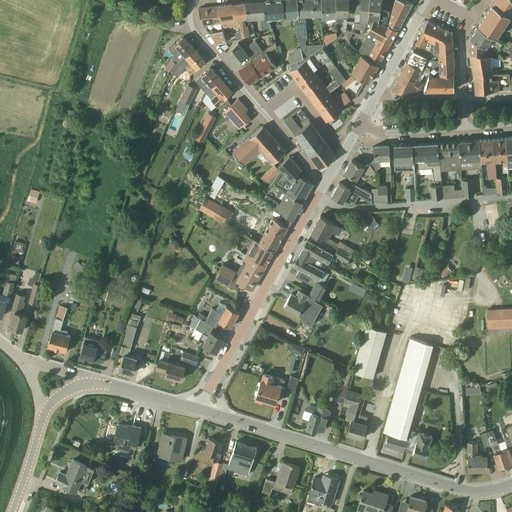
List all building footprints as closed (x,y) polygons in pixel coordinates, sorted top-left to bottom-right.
[(285,19),(296,18),(298,14),(296,0),(266,0),(262,1),(265,21),(269,20),(268,19),(285,17),(285,19)] [(322,0),(296,0),(298,14),(296,18),(295,22),(294,24),(299,42),(304,58),(324,45),(324,44),(306,45),(305,38),(307,38),(306,21),(305,16),(322,16),(322,20),(324,20),(322,0)] [(336,18),(336,0),(322,0),(324,20),(336,18)] [(348,15),(348,0),(336,0),(336,18),(336,23),(343,22),(342,16),(348,15)] [(360,0),(352,0),(352,13),(360,13),(360,0)] [(369,0),(360,0),(360,13),(359,22),(368,24),(369,0)] [(379,18),(381,0),(369,0),(368,24),(372,24),(374,20),(379,20),(379,18)] [(408,10),(412,2),(403,0),(395,0),(388,25),(397,30),(408,10)] [(511,14),(511,0),(494,0),(478,25),(493,35),(495,37),(511,16),(511,14)] [(271,28),(269,20),(265,21),(262,1),(245,2),(244,2),(247,18),(247,19),(261,18),(261,29),(271,28)] [(244,2),(240,3),(234,3),(236,20),(238,20),(239,25),(242,38),(249,37),(248,33),(247,27),(247,26),(244,26),(244,18),(247,18),(244,2)] [(222,27),(239,25),(238,20),(236,20),(234,3),(218,6),(221,22),(222,27)] [(203,25),(221,22),(218,6),(198,8),(202,24),(203,25)] [(378,21),(379,20),(374,20),(372,24),(368,24),(359,22),(354,21),(354,23),(353,28),(354,28),(360,29),(362,30),(359,34),(366,37),(376,41),(378,37),(389,43),(397,30),(388,25),(388,26),(378,21)] [(428,57),(431,58),(441,58),(440,50),(453,49),(452,33),(453,33),(428,20),(407,61),(422,69),(423,65),(428,57)] [(495,38),(495,37),(493,35),(478,25),(471,36),(481,42),(481,44),(486,47),(487,45),(490,41),(491,42),(499,47),(502,42),(495,38)] [(218,44),(224,41),(222,29),(210,33),(218,44)] [(222,29),(224,41),(232,39),(229,32),(224,34),(223,29),(222,29)] [(346,29),(346,30),(344,33),(347,38),(348,39),(349,40),(353,32),(346,29)] [(325,41),(326,44),(337,37),(336,33),(323,36),(325,41)] [(180,60),(194,48),(183,36),(174,44),(168,49),(174,55),(171,59),(171,58),(165,67),(172,72),(180,60)] [(485,54),(486,47),(481,44),(481,42),(471,36),(470,50),(483,53),(485,54)] [(379,63),(389,43),(378,37),(376,41),(366,37),(360,47),(358,50),(368,56),(379,63)] [(263,51),(261,48),(255,40),(245,48),(239,42),(226,53),(235,64),(247,54),(251,59),(262,52),(275,44),(275,43),(263,51)] [(276,65),(268,52),(276,47),(275,44),(262,52),(251,59),(251,60),(239,70),(249,83),(276,65)] [(186,78),(205,61),(194,48),(180,60),(172,72),(177,75),(180,70),(186,78)] [(432,74),(454,73),(453,49),(440,50),(441,58),(431,58),(428,57),(423,65),(432,65),(432,74)] [(485,54),(483,53),(470,50),(470,52),(474,75),(492,74),(497,74),(497,66),(492,66),(491,55),(485,54)] [(323,61),(329,56),(326,51),(319,56),(323,61)] [(344,62),(350,57),(347,53),(342,58),(344,62)] [(299,81),(313,70),(317,67),(309,55),(289,69),(299,82),(299,81)] [(373,74),(378,65),(365,58),(361,55),(357,64),(373,74)] [(342,58),(339,61),(347,69),(350,67),(344,62),(342,58)] [(432,65),(423,65),(422,69),(407,61),(398,78),(411,84),(412,79),(420,81),(424,74),(426,75),(427,74),(432,74),(432,65)] [(373,74),(357,64),(352,73),(368,83),(373,74)] [(346,78),(345,77),(336,65),(329,69),(335,77),(339,83),(346,78)] [(212,87),(221,79),(210,67),(202,74),(195,79),(201,85),(206,81),(212,87)] [(318,77),(314,72),(313,70),(299,81),(299,82),(303,87),(306,85),(318,77)] [(425,90),(454,89),(454,73),(432,74),(427,74),(426,75),(429,76),(425,90)] [(500,90),(499,79),(492,80),(492,74),(474,75),(474,76),(475,93),(500,90)] [(345,80),(348,84),(355,79),(352,75),(345,80)] [(325,85),(325,84),(319,76),(318,77),(306,85),(303,87),(303,88),(314,102),(330,91),(333,88),(339,83),(335,77),(325,84),(325,85)] [(420,82),(420,81),(412,79),(411,84),(398,78),(392,90),(416,90),(421,90),(423,82),(420,82)] [(218,104),(225,98),(232,91),(221,79),(212,87),(207,92),(213,99),(218,104)] [(189,104),(197,88),(187,84),(180,99),(181,99),(179,102),(187,106),(189,103),(189,104)] [(330,91),(314,102),(327,120),(342,109),(340,106),(350,99),(345,92),(339,96),(333,88),(330,91)] [(245,106),(240,100),(238,98),(231,104),(229,101),(219,110),(227,120),(229,117),(239,128),(251,118),(242,108),(245,106)] [(166,109),(160,120),(167,123),(172,113),(166,109)] [(203,141),(216,116),(208,112),(195,137),(203,141)] [(335,155),(334,153),(310,121),(294,133),(321,169),(335,155)] [(272,162),(278,158),(285,151),(268,131),(263,125),(253,134),(238,146),(232,151),(243,164),(260,149),(272,162)] [(503,166),(506,165),(505,138),(492,139),(494,177),(496,177),(495,161),(503,160),(503,166)] [(481,167),(481,161),(480,139),(459,141),(460,157),(460,160),(473,159),(474,168),(481,167)] [(488,178),(494,177),(492,139),(480,139),(481,161),(489,161),(489,163),(487,163),(488,178)] [(460,160),(460,157),(459,141),(438,143),(440,170),(449,170),(449,161),(460,160)] [(438,143),(437,143),(426,143),(413,144),(413,163),(414,169),(427,168),(433,168),(434,180),(440,180),(440,170),(438,143)] [(414,171),(413,163),(413,144),(412,144),(412,145),(394,145),(394,164),(394,172),(414,171)] [(391,165),(390,155),(389,145),(373,146),(374,160),(370,163),(374,170),(380,166),(391,165)] [(120,150),(117,157),(127,162),(130,157),(127,155),(127,154),(120,150)] [(285,192),(302,201),(313,182),(298,174),(301,170),(301,169),(289,156),(276,167),(280,169),(278,172),(271,183),(280,188),(285,192)] [(374,170),(370,163),(364,167),(351,160),(344,172),(357,180),(362,172),(366,174),(368,173),(370,176),(376,173),(374,170)] [(127,172),(133,179),(140,172),(134,165),(127,172)] [(278,172),(268,181),(271,184),(271,183),(278,172)] [(484,194),(506,192),(505,177),(496,177),(497,186),(483,187),(484,194)] [(474,195),(473,185),(473,179),(461,180),(462,189),(463,196),(474,195)] [(371,193),(354,183),(351,189),(339,182),(331,196),(348,205),(353,204),(358,196),(372,203),(372,202),(371,193)] [(378,200),(387,200),(386,184),(377,185),(377,188),(378,200)] [(462,189),(454,189),(454,184),(441,185),(442,198),(463,196),(462,189)] [(432,199),(442,198),(441,185),(430,186),(432,199)] [(406,201),(415,200),(416,200),(415,188),(406,188),(406,201)] [(31,189),(28,199),(35,202),(39,191),(31,189)] [(302,201),(285,192),(280,202),(266,195),(263,199),(277,207),(276,208),(289,216),(289,217),(292,219),(302,201)] [(233,210),(206,195),(200,207),(227,221),(233,210)] [(154,210),(159,201),(152,197),(150,202),(154,210)] [(498,203),(484,206),(488,234),(502,232),(498,203)] [(371,227),(377,221),(370,214),(365,219),(365,220),(360,225),(366,231),(367,230),(368,232),(372,228),(371,227)] [(311,232),(337,246),(338,243),(328,237),(332,231),(339,235),(343,227),(329,220),(320,215),(311,232)] [(292,219),(289,217),(285,224),(272,217),(259,241),(253,238),(274,250),(292,219)] [(226,224),(220,220),(217,226),(227,232),(231,226),(226,224)] [(266,265),(274,250),(253,238),(245,253),(246,253),(266,265)] [(333,254),(316,244),(307,239),(298,256),(324,270),(319,267),(323,260),(328,263),(333,254)] [(337,246),(339,246),(351,253),(354,248),(340,240),(338,243),(337,246)] [(347,261),(351,253),(339,246),(334,255),(347,261)] [(252,288),(266,265),(246,253),(241,261),(246,263),(240,273),(223,263),(216,276),(227,282),(226,284),(233,288),(237,280),(252,288)] [(481,269),(492,281),(510,265),(499,253),(481,269)] [(311,275),(319,279),(324,270),(298,256),(293,265),(300,269),(296,276),(307,282),(311,275)] [(81,272),(85,267),(81,264),(77,261),(74,266),(81,272)] [(423,268),(415,266),(412,278),(420,280),(423,268)] [(451,270),(447,266),(440,273),(444,277),(451,270)] [(114,272),(106,270),(97,297),(106,300),(114,272)] [(0,315),(2,316),(6,301),(9,302),(17,275),(7,272),(5,281),(6,281),(2,294),(0,293),(0,315)] [(38,283),(39,282),(40,278),(34,276),(30,278),(28,285),(33,286),(28,302),(35,304),(41,284),(38,283)] [(320,300),(328,286),(317,280),(309,293),(320,300)] [(365,288),(352,282),(349,288),(362,295),(365,288)] [(311,323),(322,302),(298,290),(295,296),(291,294),(285,306),(304,316),(302,318),(311,323)] [(22,330),(26,315),(20,313),(24,301),(23,301),(25,295),(17,293),(10,318),(12,319),(10,327),(16,328),(15,329),(16,331),(19,332),(20,331),(21,330),(22,330)] [(139,309),(142,299),(135,297),(132,306),(139,309)] [(212,308),(205,320),(205,321),(213,326),(214,326),(216,327),(219,320),(230,327),(239,312),(227,305),(220,302),(216,309),(212,308)] [(66,352),(71,335),(66,333),(67,331),(60,329),(63,319),(62,319),(66,306),(59,304),(47,346),(66,352)] [(511,307),(487,309),(488,328),(489,334),(511,333),(511,307)] [(132,373),(137,356),(128,354),(137,326),(136,325),(137,320),(139,321),(141,315),(131,312),(119,354),(123,355),(119,369),(132,373)] [(177,315),(174,322),(182,325),(185,318),(177,315)] [(213,326),(205,321),(197,316),(192,326),(198,330),(194,336),(199,338),(199,339),(203,342),(202,343),(217,351),(224,339),(210,331),(213,326)] [(387,330),(367,324),(353,370),(373,376),(387,330)] [(410,337),(383,430),(406,437),(433,343),(410,337)] [(84,341),(79,358),(89,360),(89,359),(93,360),(103,363),(108,347),(97,345),(84,341)] [(305,348),(291,343),(289,351),(302,356),(305,348)] [(199,356),(190,353),(184,351),(180,359),(196,365),(199,356)] [(184,366),(167,361),(169,356),(161,353),(160,358),(159,357),(156,368),(166,371),(165,375),(180,379),(184,366)] [(348,389),(349,386),(348,386),(352,371),(348,370),(343,385),(337,383),(332,399),(343,402),(348,389)] [(283,379),(273,377),(264,374),(262,380),(261,380),(255,399),(262,401),(262,398),(276,403),(278,395),(282,396),(285,387),(281,386),(282,385),(281,384),(283,379)] [(291,374),(287,388),(294,390),(299,377),(291,374)] [(489,396),(500,392),(496,382),(486,385),(489,396)] [(480,386),(466,387),(467,395),(480,394),(480,386)] [(365,394),(348,389),(343,402),(344,403),(344,402),(349,403),(344,420),(350,421),(347,433),(363,438),(367,423),(366,422),(368,416),(359,414),(365,394)] [(323,430),(328,416),(329,416),(331,410),(318,406),(316,412),(312,411),(307,428),(316,430),(317,428),(323,430)] [(136,447),(138,437),(141,427),(132,425),(132,427),(118,423),(112,448),(129,452),(131,445),(136,447)] [(487,431),(489,437),(495,435),(492,429),(487,431)] [(426,457),(430,445),(431,445),(432,444),(433,443),(433,442),(432,440),(431,439),(433,434),(427,433),(427,434),(424,433),(424,432),(419,431),(413,453),(426,457)] [(491,444),(489,437),(486,431),(480,434),(484,446),(491,444)] [(404,450),(407,438),(388,432),(385,444),(404,450)] [(181,460),(186,438),(171,434),(171,435),(162,434),(158,455),(181,460)] [(511,459),(508,450),(511,448),(511,442),(509,435),(504,437),(505,441),(498,443),(495,435),(489,437),(491,444),(494,452),(493,452),(498,467),(511,462),(510,462),(511,461),(511,459)] [(217,461),(220,454),(221,449),(219,448),(222,441),(209,437),(204,453),(209,454),(207,458),(214,461),(205,492),(213,494),(218,480),(219,475),(222,463),(217,461)] [(257,447),(240,442),(236,441),(229,464),(223,462),(223,463),(222,463),(219,475),(218,480),(219,480),(221,475),(225,476),(226,473),(256,482),(260,467),(251,465),(257,447)] [(487,469),(487,454),(482,454),(482,453),(478,453),(478,441),(468,441),(467,459),(468,459),(468,469),(469,469),(469,472),(476,471),(476,469),(487,469)] [(62,484),(62,485),(76,491),(81,480),(88,483),(95,468),(73,459),(69,469),(70,469),(68,474),(67,474),(66,474),(60,472),(56,481),(62,484)] [(292,493),(300,467),(282,461),(276,481),(266,478),(262,490),(270,492),(272,487),(292,493)] [(331,503),(336,488),(339,479),(330,476),(329,479),(323,477),(322,479),(314,477),(307,499),(307,500),(306,502),(314,505),(315,502),(320,504),(321,499),(331,503)] [(188,487),(199,491),(201,486),(190,482),(188,487)] [(361,511),(390,511),(393,505),(385,503),(388,494),(377,491),(376,494),(363,490),(356,510),(361,511)] [(169,499),(154,494),(151,504),(166,508),(169,499)] [(431,511),(433,508),(425,506),(427,500),(411,496),(409,503),(401,501),(398,511),(431,511)] [(457,511),(459,507),(446,503),(442,511),(457,511)]
